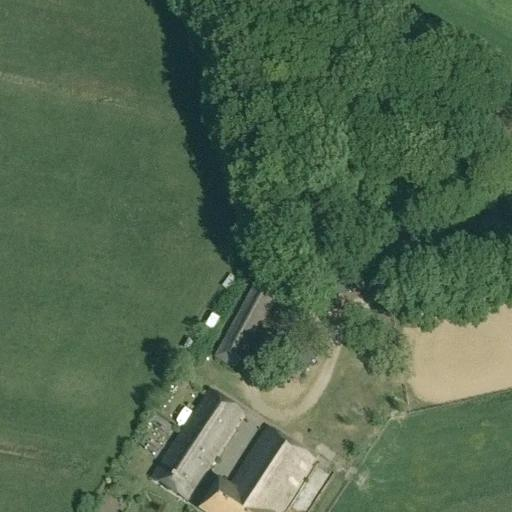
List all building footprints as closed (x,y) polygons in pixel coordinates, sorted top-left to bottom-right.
[(238,373),(257,338),(233,325),(214,360),(238,373)] [(316,355),(287,338),(275,357),(304,374),(316,355)] [(192,491),(193,491),(197,485),(243,414),(209,392),(153,479),(186,501),(192,491)] [(165,422),(153,415),(148,423),(160,431),(165,422)] [(231,489),(220,482),(211,495),(207,501),(201,510),(203,511),(281,511),(315,460),(268,430),(231,489)]
